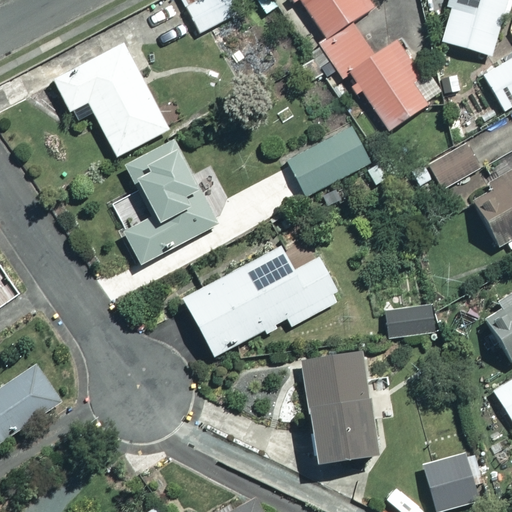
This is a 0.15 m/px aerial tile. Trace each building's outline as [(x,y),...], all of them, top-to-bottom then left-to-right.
[(228,0),(196,0),(184,6),(197,34),(236,15),(228,0)] [(373,6),(369,0),(300,0),(324,37),(318,41),(342,78),(350,73),(387,129),(433,99),(394,39),(371,53),(350,21),(373,6)] [(511,4),(511,0),(451,0),(440,41),(491,55),(503,12),(510,14),(511,4)] [(167,129),(122,42),(52,79),(68,111),(86,101),(115,156),(167,129)] [(511,104),(511,57),(482,75),(502,110),(511,104)] [(371,161),(349,124),(285,161),(307,198),(371,161)] [(216,223),(172,139),(126,164),(153,215),(122,232),(139,264),(216,223)] [(477,170),(464,145),(411,173),(424,198),(477,170)] [(511,237),(511,171),(469,198),(498,246),(511,237)] [(291,271),(280,248),(182,297),(211,356),(286,318),(289,326),(339,301),(317,258),(291,271)] [(511,294),(480,316),(511,362),(511,294)] [(434,333),(431,305),(383,311),(386,338),(434,333)] [(373,454),(360,351),(300,359),(312,461),(373,454)] [(0,386),(0,440),(59,401),(34,364),(0,386)] [(511,378),(492,390),(511,424),(511,378)] [(479,501),(467,452),(422,464),(434,511),(479,501)] [(261,511),(253,496),(222,511),(261,511)]
